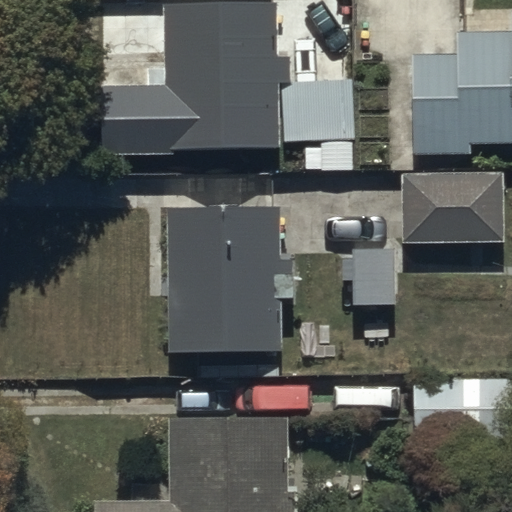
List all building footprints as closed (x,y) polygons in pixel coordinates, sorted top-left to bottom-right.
[(100,90),(102,157),(177,158),(177,153),(282,152),(282,142),(321,142),(321,173),(355,172),(355,142),(357,142),(357,82),(293,81),(293,56),(280,56),(280,0),(167,0),(167,86),(100,90)] [(475,156),(475,145),(511,144),(511,33),(463,35),(463,55),(413,56),(415,157),(475,156)] [(507,174),(402,176),(404,247),(504,246),(503,215),(511,214),(511,187),(507,188),(507,174)] [(284,208),(172,206),(169,356),(205,357),(205,379),(280,380),(281,355),(285,355),(287,302),(296,302),(297,264),(283,264),(284,208)] [(399,306),(399,252),(357,252),(357,255),(344,255),(344,282),(354,282),(354,306),(399,306)] [(511,379),(416,379),(416,440),(511,440),(511,379)] [(97,492),(97,511),(305,511),(305,495),(290,495),(288,418),(171,420),(173,491),(97,492)]
